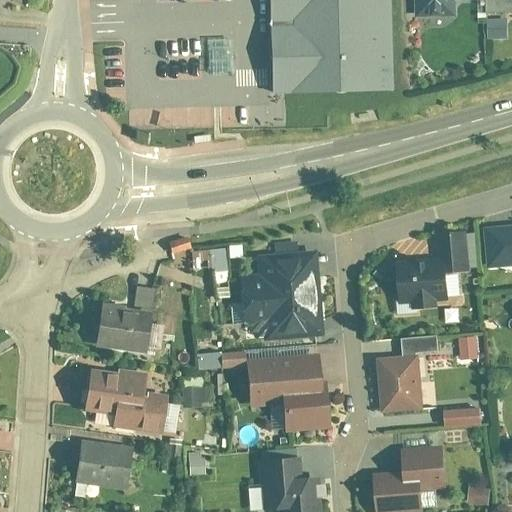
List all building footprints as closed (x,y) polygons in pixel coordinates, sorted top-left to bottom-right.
[(265,0),(267,94),(389,92),(387,0),(265,0)] [(480,0),(412,0),(413,19),(451,18),(452,4),(481,2),(480,0)] [(511,221),(507,225),(483,228),(486,268),(511,265),(511,221)] [(255,278),(236,280),(238,329),(256,328),(256,342),(317,338),(310,252),(253,258),(255,278)] [(438,261),(389,269),(395,307),(444,299),(438,261)] [(143,353),(149,306),(102,300),(95,347),(143,353)] [(322,356),(246,363),(250,402),(282,399),(285,433),(328,429),(322,356)] [(420,359),(373,364),(380,417),(425,411),(420,359)] [(140,380),(87,374),(84,404),(106,407),(104,429),(153,435),(158,397),(139,394),(140,380)] [(131,451),(76,442),(69,480),(125,489),(131,451)] [(371,481),(372,511),(421,511),(421,491),(444,488),(444,458),(403,461),(403,477),(371,481)] [(302,461),(258,465),(263,511),(282,510),(281,511),(326,511),(324,477),(304,479),(302,461)]
